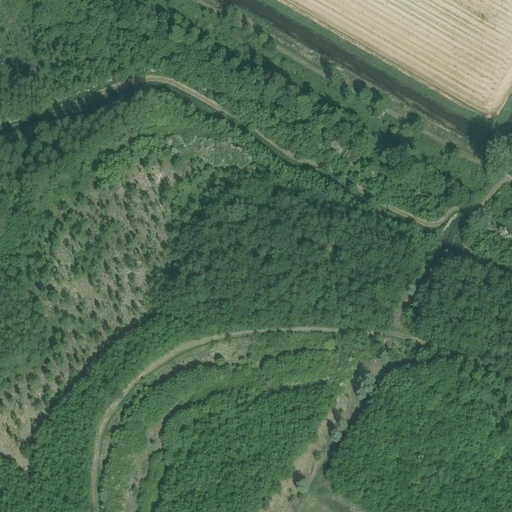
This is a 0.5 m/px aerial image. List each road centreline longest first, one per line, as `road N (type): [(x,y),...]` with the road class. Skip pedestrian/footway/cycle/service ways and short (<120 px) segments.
road 1 (track): [(94,511),(93,467),(109,411),(162,359),(207,338),(261,329),(375,329),(511,378)]
road 2 (track): [(0,122),(81,103),(134,79),(167,79),(428,224),(455,207),(476,214)]
road 3 (track): [(504,265),(463,244),(504,176),(197,0)]
